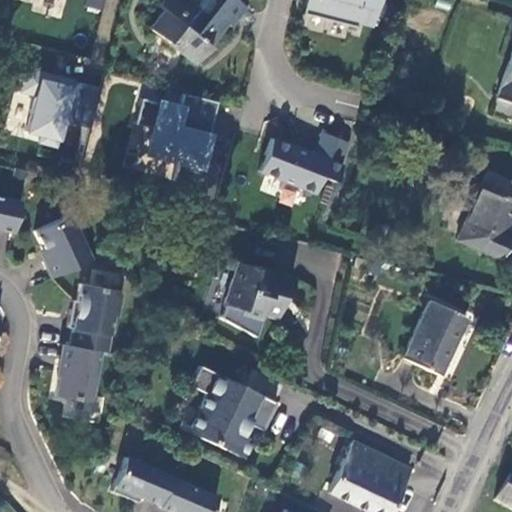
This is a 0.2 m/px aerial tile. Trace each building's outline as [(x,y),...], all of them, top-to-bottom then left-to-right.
[(162,12),(150,30),(199,63),(225,24),(232,29),(246,4),(240,0),(222,0),(214,13),(203,6),(194,0),(159,0),(155,7),(162,12)] [(207,0),(203,6),(214,13),(222,0),(207,0)] [(363,25),(379,29),(389,0),(311,0),(308,16),(362,30),(363,25)] [(511,50),(496,99),(511,104),(511,50)] [(57,149),(64,124),(93,132),(103,91),(28,72),(22,94),(37,97),(28,134),(43,138),(41,145),(57,149)] [(186,97),(182,112),(144,102),(137,128),(156,133),(151,153),(182,161),(176,184),(199,190),(221,106),(186,97)] [(257,172),(313,193),(320,177),(334,182),(348,144),(320,133),(311,155),(269,139),(257,172)] [(511,214),(511,185),(486,174),(458,239),(501,259),(510,240),(502,236),(511,214)] [(20,202),(0,197),(0,228),(13,232),(20,202)] [(67,210),(32,227),(45,255),(40,258),(47,274),(88,255),(67,210)] [(290,280),(252,265),(251,267),(234,259),(217,301),(218,302),(213,314),(248,336),(256,313),(271,319),(279,298),(282,299),(290,280)] [(118,287),(78,280),(74,306),(68,306),(65,324),(70,324),(68,342),(99,347),(106,349),(112,314),(116,314),(120,290),(118,287)] [(463,320),(430,303),(402,356),(435,373),(463,320)] [(68,342),(62,341),(53,391),(88,398),(99,347),(68,342)] [(187,424),(184,430),(241,459),(251,440),(239,435),(242,430),(238,428),(241,421),(260,430),(274,403),(198,364),(188,384),(203,392),(187,424)] [(176,426),(184,430),(187,424),(179,420),(176,426)] [(347,444),(338,461),(399,492),(407,475),(347,444)] [(125,457),(109,491),(136,503),(139,497),(158,505),(169,478),(170,477),(125,457)] [(363,511),(388,511),(399,492),(338,461),(323,491),(363,511)] [(486,505),(500,511),(511,511),(511,481),(502,476),(486,505)] [(210,511),(216,499),(169,478),(158,505),(157,507),(169,511),(210,511)]
